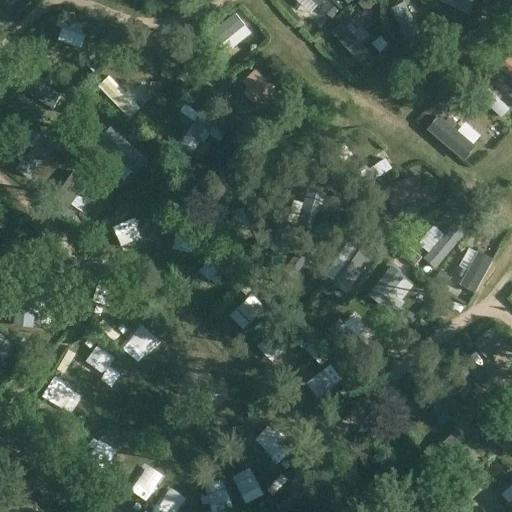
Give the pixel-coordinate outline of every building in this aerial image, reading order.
[(367,12),(375,5),(369,0),(363,0),(359,4),(367,12)] [(438,0),(469,15),(475,4),(472,3),(465,0),(438,0)] [(337,11),(331,4),(324,12),(331,18),(337,11)] [(100,28),(59,15),(55,27),(96,40),(100,28)] [(397,28),(428,41),(433,27),(402,15),(397,28)] [(232,18),(224,30),(243,42),(241,45),(247,47),(248,45),(256,49),(263,38),(232,18)] [(351,24),(348,27),(344,23),(333,33),(360,63),(371,52),(355,35),(358,31),(351,24)] [(109,88),(148,55),(139,45),(100,78),(109,88)] [(503,60),(494,54),(489,62),(497,68),(503,60)] [(511,56),(501,69),(511,77),(511,56)] [(251,85),(243,93),(258,110),(277,93),(256,70),(246,80),(251,85)] [(209,71),(203,77),(209,83),(215,77),(209,71)] [(230,94),(223,87),(216,93),(224,100),(230,94)] [(456,98),(447,89),(437,100),(446,109),(456,98)] [(502,117),(510,109),(489,89),(481,97),(502,117)] [(189,106),(183,112),(191,119),(197,113),(189,106)] [(202,113),(181,145),(193,153),(201,141),(205,144),(210,136),(206,133),(214,120),(202,113)] [(476,148),(439,117),(427,131),(464,162),(476,148)] [(7,145),(0,149),(0,159),(3,166),(15,160),(7,145)] [(361,175),(357,178),(364,188),(394,169),(387,159),(369,169),(367,166),(359,171),(361,175)] [(420,177),(385,188),(393,210),(427,200),(420,177)] [(308,187),(297,226),(312,230),(323,192),(308,187)] [(243,207),(255,235),(259,247),(274,241),(258,201),(243,207)] [(461,239),(451,231),(429,259),(439,267),(461,239)] [(87,234),(80,243),(89,249),(95,240),(87,234)] [(359,249),(358,250),(350,244),(332,270),(339,276),(338,277),(350,286),(371,257),(359,249)] [(463,279),(460,287),(475,295),(493,260),(478,252),(477,253),(463,279)] [(273,258),(265,255),(262,262),(271,264),(273,258)] [(14,274),(26,275),(27,263),(15,262),(14,274)] [(392,266),(369,296),(393,316),(405,304),(392,293),(405,277),(392,266)] [(449,277),(440,271),(434,280),(443,285),(449,277)] [(511,285),(503,298),(511,303),(511,285)] [(398,317),(410,327),(416,320),(414,318),(415,316),(406,308),(398,317)] [(486,358),(502,344),(489,330),(474,344),(486,358)] [(418,348),(395,337),(390,348),(413,359),(418,348)] [(434,414),(443,425),(462,411),(453,399),(434,414)] [(430,455),(447,473),(470,452),(452,434),(430,455)]
